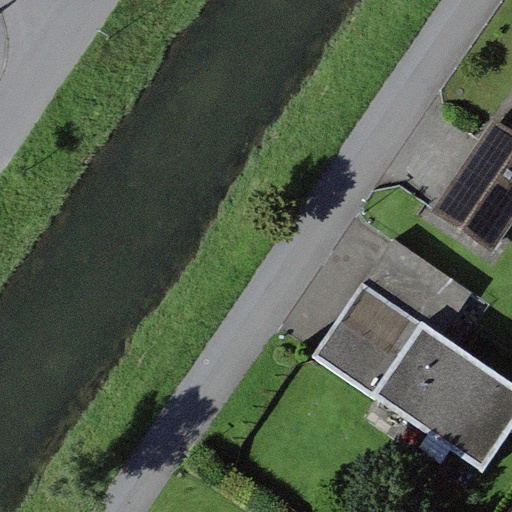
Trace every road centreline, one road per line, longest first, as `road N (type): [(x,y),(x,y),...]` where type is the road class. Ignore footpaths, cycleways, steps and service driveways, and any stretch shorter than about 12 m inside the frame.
road 1 (residential): [(478,0),(138,511)]
road 2 (residential): [(0,146),(84,23)]
